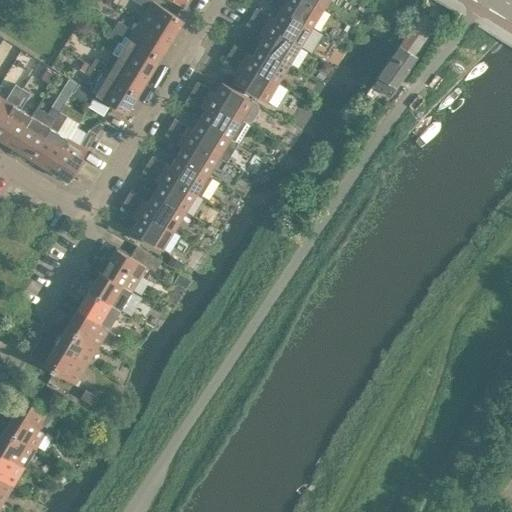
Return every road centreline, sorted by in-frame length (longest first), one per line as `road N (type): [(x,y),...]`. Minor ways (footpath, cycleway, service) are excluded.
road 1 (unclassified): [(126,511),(357,167),(478,10)]
road 2 (track): [(389,511),(472,302),(511,250)]
road 3 (residential): [(219,0),(87,213)]
road 4 (track): [(472,302),(402,392),(339,511)]
